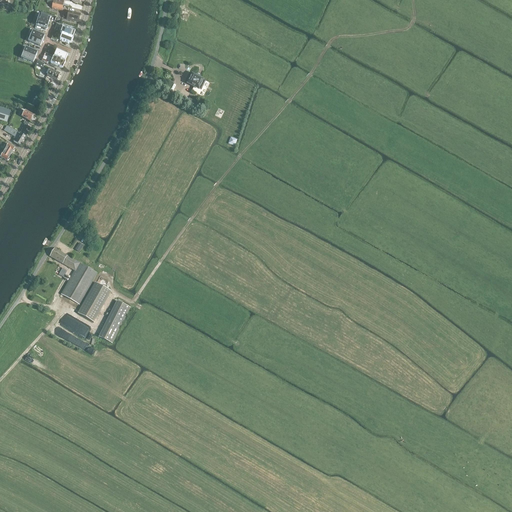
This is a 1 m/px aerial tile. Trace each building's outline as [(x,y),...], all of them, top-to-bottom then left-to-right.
[(63,6),(64,3),(55,1),(54,11),(62,13),(63,6)] [(67,20),(78,23),(80,15),(69,12),(67,20)] [(75,32),(63,27),(60,34),(62,35),(62,34),(73,38),(75,32)] [(33,31),(30,37),(42,42),(44,38),(45,36),(43,36),(34,31),(34,32),(33,31)] [(73,38),(62,34),(62,35),(60,41),(71,45),(73,38)] [(41,46),(42,42),(30,37),(28,42),(29,42),(29,43),(38,47),(39,47),(40,47),(40,46),(41,46)] [(36,52),(27,48),(26,48),(23,53),(35,58),(37,54),(37,53),(36,52)] [(65,62),(67,56),(57,51),(54,58),(65,62)] [(35,58),(23,53),(21,59),(23,59),(31,63),(33,64),(33,62),(35,58)] [(65,62),(54,58),(53,57),(50,64),(63,69),(65,62)] [(60,74),(59,73),(50,69),(47,76),(57,81),(60,74)] [(193,73),(187,84),(193,87),(191,91),(197,93),(199,89),(200,90),(201,88),(203,89),(207,81),(205,81),(206,79),(193,73)] [(189,99),(186,106),(193,110),(197,103),(189,99)] [(0,121),(6,123),(10,112),(0,108),(0,121)] [(22,117),(30,122),(33,116),(26,112),(22,117)] [(25,125),(20,134),(25,137),(26,135),(27,135),(31,129),(28,127),(29,125),(26,123),(26,122),(21,119),(19,122),(23,124),(24,124),(25,125)] [(26,138),(25,137),(20,134),(7,127),(4,131),(15,137),(15,139),(17,140),(15,143),(21,146),(26,138)] [(228,146),(235,148),(237,142),(231,140),(228,146)] [(5,151),(4,151),(11,155),(13,152),(14,152),(15,150),(14,149),(15,148),(8,145),(6,148),(4,146),(2,149),(5,151)] [(9,158),(11,155),(4,151),(3,153),(2,152),(0,154),(0,156),(1,157),(7,161),(8,161),(10,159),(9,158)] [(79,243),(75,250),(79,252),(83,246),(79,243)] [(80,264),(67,257),(55,250),(50,257),(63,265),(74,271),(61,295),(79,305),(97,274),(80,264)] [(95,283),(78,314),(93,323),(111,292),(95,283)] [(99,338),(112,344),(130,308),(117,302),(99,338)]
